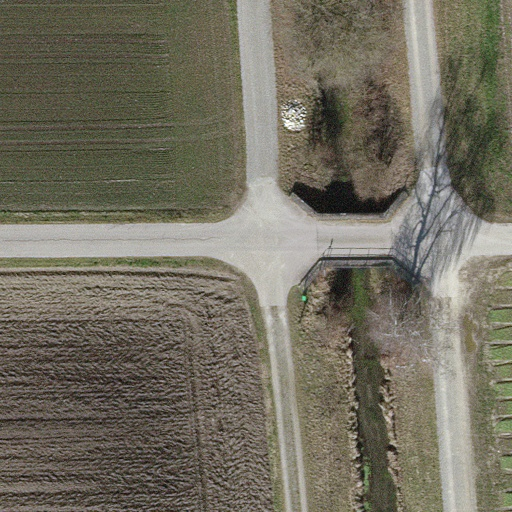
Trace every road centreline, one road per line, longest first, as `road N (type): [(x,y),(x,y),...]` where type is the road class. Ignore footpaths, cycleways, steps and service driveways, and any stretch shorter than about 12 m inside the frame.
road 1 (track): [(297,511),(253,0)]
road 2 (track): [(446,238),(0,242)]
road 3 (track): [(446,238),(470,511)]
road 4 (track): [(446,238),(427,0)]
